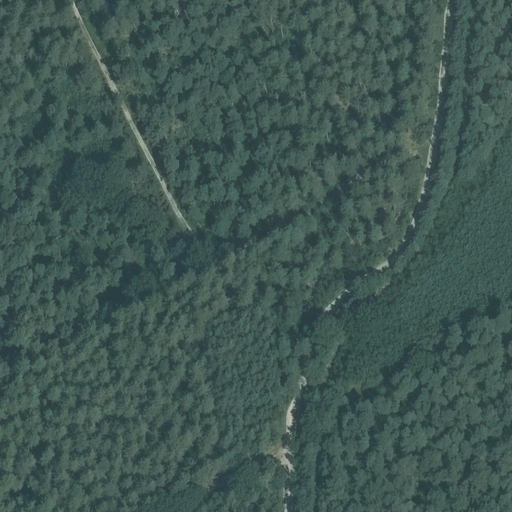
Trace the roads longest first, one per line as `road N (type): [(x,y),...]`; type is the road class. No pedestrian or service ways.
road 1 (track): [(291,442),(318,334),(341,297),(398,255),(422,202),(450,0)]
road 2 (track): [(182,511),(291,442)]
